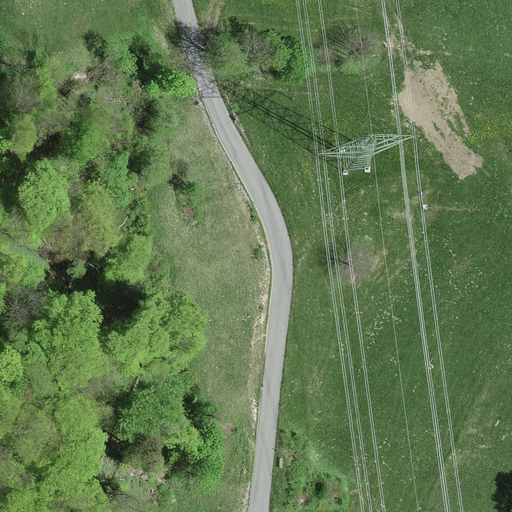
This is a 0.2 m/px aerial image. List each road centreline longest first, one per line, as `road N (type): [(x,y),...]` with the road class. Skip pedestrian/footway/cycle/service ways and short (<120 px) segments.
road 1 (unclassified): [(257,511),(284,263),(265,197),(207,83),(183,0)]
road 2 (track): [(415,511),(506,328)]
road 3 (track): [(284,263),(346,206),(379,189),(412,180),(453,183)]
